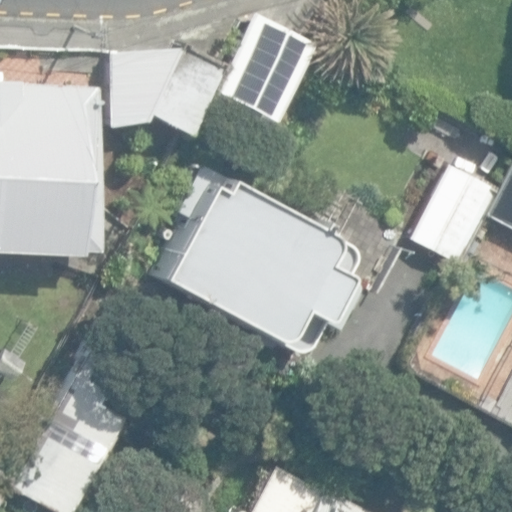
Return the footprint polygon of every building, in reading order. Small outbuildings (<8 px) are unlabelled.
[(205,87),(259,117),(302,40),(248,10),(205,87)] [(138,110),(176,130),(214,60),(176,40),(138,110)] [(102,50),(97,121),(133,115),(172,44),(102,50)] [(0,245),(64,249),(65,243),(81,244),(89,83),(0,78),(0,245)] [(461,127),(404,235),(451,259),(489,185),(481,181),(499,147),(461,127)] [(511,152),(481,213),(511,228),(511,152)] [(147,271),(281,343),(301,342),(314,319),(327,326),(353,279),(335,269),(342,255),(344,240),(198,160),(147,271)] [(4,483),(55,511),(57,511),(113,413),(90,400),(120,346),(125,349),(133,334),(127,331),(134,319),(105,303),(4,483)] [(361,511),(265,462),(239,511),(361,511)]
